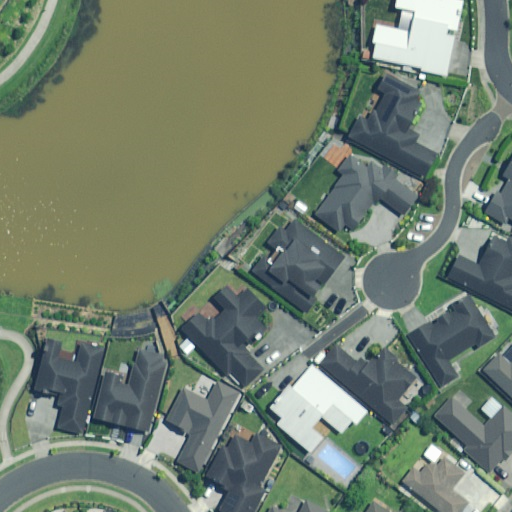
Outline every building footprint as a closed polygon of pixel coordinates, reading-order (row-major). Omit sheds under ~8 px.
[(403,10),(400,24),(399,30),(377,26),(373,43),(376,44),(374,59),(422,68),(421,71),(447,76),(454,37),(446,35),(447,30),(457,31),(462,3),(445,0),(397,0),(396,8),(403,10)] [(418,102),(422,93),(387,74),(378,90),(386,95),(371,123),(361,118),(350,138),(426,178),(438,156),(415,144),(419,136),(408,130),(422,104),(418,102)] [(363,165),(351,156),(339,172),(345,176),(317,216),(340,233),(346,225),(354,230),(366,213),(368,214),(379,199),(404,216),(417,197),(394,181),(397,177),(386,168),(383,172),(366,160),(363,165)] [(511,161),(504,176),(510,179),(502,194),(498,192),(486,214),(506,225),(508,221),(511,222),(511,161)] [(277,250),(270,259),(266,256),(253,273),(307,314),(316,301),(314,300),(345,258),(296,221),(287,233),(280,228),(268,244),(277,250)] [(507,243),(494,237),(480,266),(460,256),(449,278),(511,309),(511,240),(509,239),(507,243)] [(241,346),(245,343),(250,347),(261,335),(268,329),(258,319),(268,310),(248,290),(239,299),(227,287),(215,299),(226,311),(218,319),(207,322),(200,314),(183,330),(228,376),(231,373),(247,389),(265,371),(241,346)] [(496,338),(470,297),(453,308),(457,313),(451,316),(447,311),(408,336),(441,389),(458,378),(449,363),(476,346),(478,349),(496,338)] [(62,343),(49,340),(36,391),(49,394),(50,390),(63,393),(59,407),(64,408),(59,429),(82,435),(104,349),(83,344),(78,364),(58,359),(62,343)] [(357,363),(337,346),(321,364),(394,426),(408,410),(398,401),(417,379),(387,353),(367,365),(363,361),(360,359),(357,363)] [(167,358),(140,351),(132,380),(107,374),(96,419),(148,432),(167,358)] [(511,363),(511,365),(500,355),(484,371),(511,397),(511,363)] [(368,412),(311,365),(273,410),(284,419),(278,425),(311,453),(324,438),(312,428),(322,416),(342,433),(352,421),(357,425),(368,412)] [(240,394),(218,383),(208,402),(184,390),(168,422),(193,435),(178,463),(199,474),(240,394)] [(485,428),(452,398),(435,418),(456,437),(452,442),(490,476),(511,451),(511,415),(503,407),(485,428)] [(282,447),(258,435),(252,445),(236,436),(229,449),(225,447),(209,477),(232,490),(221,511),(222,511),(254,511),(266,491),(260,488),(282,447)] [(466,474),(445,458),(437,469),(430,463),(421,475),(413,468),(403,482),(441,511),(461,511),(469,503),(453,491),(466,474)] [(105,499),(100,507),(98,507),(94,511),(131,511),(119,503),(116,507),(105,499)] [(326,511),(307,502),(301,511),(280,511),(273,508),(271,511),(326,511)] [(388,511),(374,502),(366,511),(388,511)]
